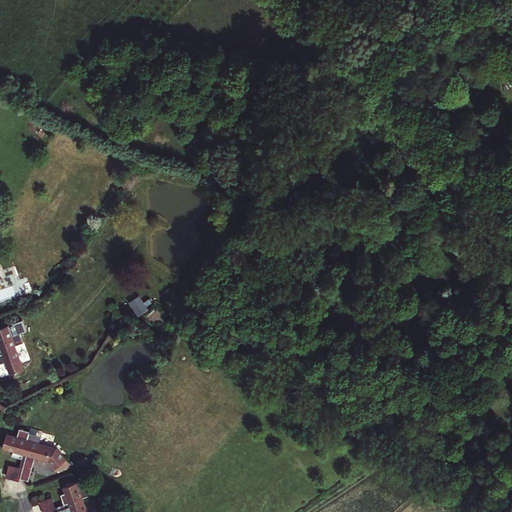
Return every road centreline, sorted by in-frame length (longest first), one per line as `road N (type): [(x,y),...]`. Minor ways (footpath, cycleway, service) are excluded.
road 1 (track): [(290,0),(511,234)]
road 2 (track): [(511,350),(307,511)]
